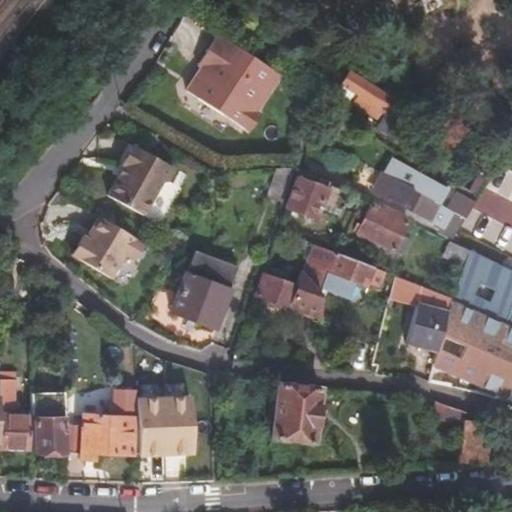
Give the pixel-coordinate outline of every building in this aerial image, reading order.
[(279,76),(218,36),(206,53),(210,56),(202,69),(187,92),(249,132),(260,115),(255,113),(279,76)] [(210,56),(206,53),(198,66),(202,69),(210,56)] [(392,100),(351,73),(342,86),(359,97),(353,106),(378,122),(392,100)] [(107,196),(142,216),(150,201),(161,181),(165,183),(173,168),(138,149),(139,148),(132,144),(120,165),(123,167),(107,196)] [(496,166),(474,151),(468,161),(477,167),(462,188),(455,183),(452,187),(473,201),(496,166)] [(511,170),(503,166),(492,186),(511,196),(511,170)] [(292,168),(275,169),(267,193),(281,199),(292,168)] [(348,193),(299,169),(285,209),(315,219),(321,203),(342,210),(348,193)] [(413,172),(405,186),(430,200),(437,185),(413,172)] [(394,179),(382,173),(375,189),(385,194),(394,179)] [(463,218),(449,210),(430,200),(405,186),(394,179),(385,194),(430,218),(433,215),(444,221),(443,225),(455,231),(463,218)] [(473,201),(452,187),(451,189),(458,195),(449,210),(463,218),(469,208),(473,201)] [(409,222),(372,204),(357,234),(394,252),(397,250),(404,253),(412,238),(404,234),(409,222)] [(133,261),(143,244),(98,217),(86,237),(82,235),(70,256),(77,261),(78,259),(111,280),(125,256),(133,261)] [(468,251),(447,241),(439,259),(462,269),(468,251)] [(384,274),(311,244),(305,258),(297,286),(321,292),(324,286),(354,298),(359,285),(377,292),(384,274)] [(234,265),(191,249),(169,311),(212,327),(234,265)] [(511,272),(468,251),(462,269),(452,302),(434,359),(427,381),(511,401),(511,272)] [(290,273),(265,264),(261,275),(287,283),(290,273)] [(287,283),(261,275),(254,294),(321,313),(322,292),(321,292),(297,286),(287,283)] [(402,348),(434,359),(452,302),(396,279),(390,301),(415,310),(402,348)] [(317,387),(275,383),(271,435),(311,438),(317,387)] [(111,384),(110,415),(130,416),(132,385),(111,384)] [(63,425),(61,392),(29,393),(30,416),(30,431),(31,453),(65,455),(63,425)] [(453,461),(479,464),(481,464),(488,420),(433,402),(429,418),(460,428),(453,461)] [(30,431),(30,416),(5,416),(4,409),(0,408),(0,447),(26,448),(26,431),(30,431)] [(63,425),(65,455),(91,457),(91,454),(129,455),(130,416),(110,415),(82,413),(81,425),(63,425)] [(189,415),(140,416),(142,456),(154,455),(154,446),(170,446),(170,448),(191,446),(191,423),(189,423),(189,415)]
